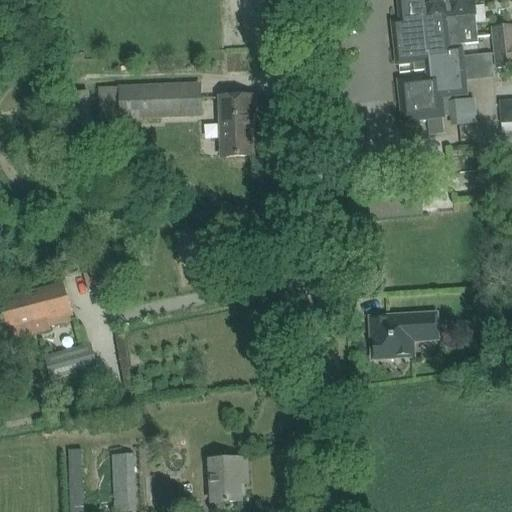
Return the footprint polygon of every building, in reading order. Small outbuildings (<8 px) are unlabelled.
[(406,0),(410,33),(394,34),(397,65),(413,63),(414,72),(431,70),(432,78),(399,82),(403,122),(423,120),(427,119),(429,136),(444,135),(442,118),(451,117),(452,129),(478,126),(475,99),(467,100),(449,102),(449,97),(466,95),(465,82),(493,79),(490,55),(480,56),(462,58),(461,46),(478,44),(476,24),(486,23),(484,7),(474,8),(473,0),(406,0)] [(511,25),(493,27),(497,70),(511,68),(511,25)] [(101,121),(122,120),(200,117),(199,85),(121,88),(100,89),(101,121)] [(88,94),(67,96),(72,140),(92,138),(88,94)] [(255,116),(254,97),(219,99),(222,158),(254,157),(253,143),(249,143),(248,116),(255,116)] [(511,101),(500,102),(501,124),(511,123),(511,101)] [(511,123),(501,124),(502,133),(511,132),(511,123)] [(111,270),(85,277),(89,292),(108,287),(116,284),(111,270)] [(51,332),(50,329),(75,321),(64,284),(0,302),(0,334),(4,346),(51,332)] [(494,305),(482,306),(483,319),(495,319),(494,305)] [(386,361),(388,359),(401,358),(403,360),(406,358),(413,357),(413,356),(412,341),(423,341),(423,332),(437,331),(436,316),(371,320),(372,333),(374,333),(374,339),(372,339),(373,343),(372,343),(373,359),(384,359),(386,361)] [(71,350),(45,357),(51,382),(70,377),(97,370),(91,345),(71,350)] [(495,345),(486,346),(487,356),(496,356),(495,345)] [(85,497),(83,450),(69,450),(70,497),(85,497)] [(136,511),(134,456),(112,457),(114,511),(136,511)] [(246,460),(226,461),(210,462),(212,504),(241,503),(240,475),(247,475),(246,460)]
